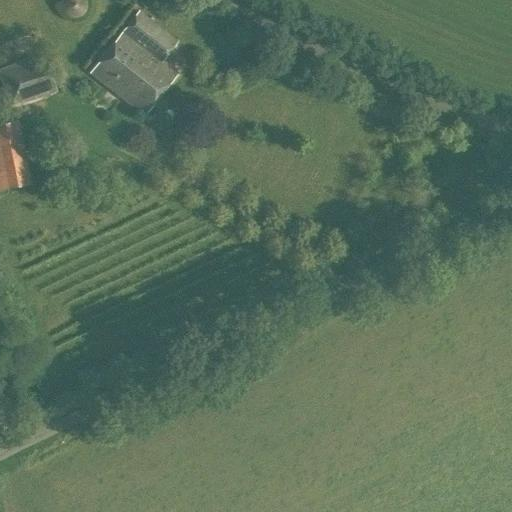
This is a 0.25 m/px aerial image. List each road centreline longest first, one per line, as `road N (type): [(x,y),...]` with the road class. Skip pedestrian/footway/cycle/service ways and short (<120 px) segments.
road 1 (unclassified): [(511,211),(0,461)]
road 2 (tertiary): [(511,128),(271,28),(241,0)]
road 3 (track): [(324,261),(90,123)]
